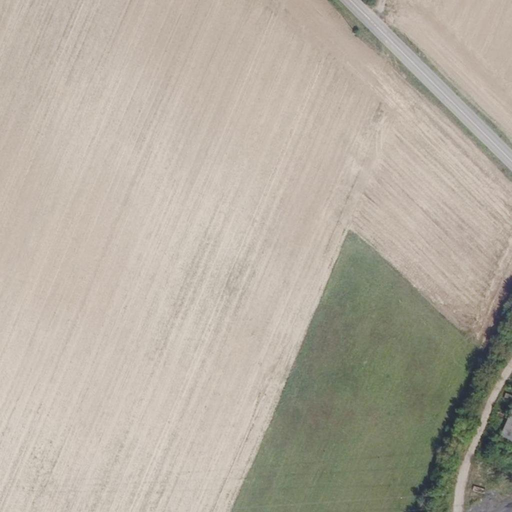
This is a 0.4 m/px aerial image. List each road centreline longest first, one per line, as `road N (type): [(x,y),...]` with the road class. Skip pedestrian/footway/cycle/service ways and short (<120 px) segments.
road 1 (secondary): [(511,161),(350,0)]
road 2 (unclassified): [(511,365),(480,429),(459,511)]
